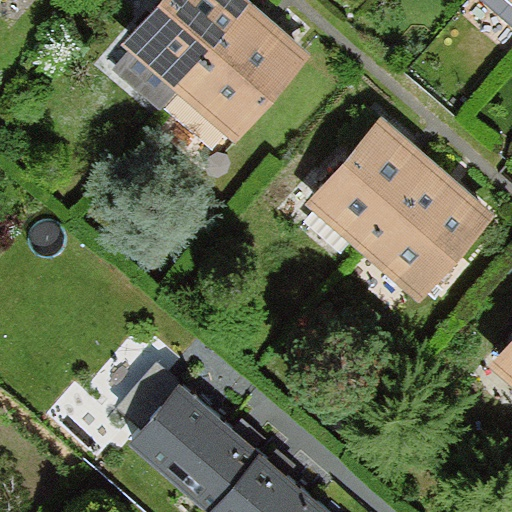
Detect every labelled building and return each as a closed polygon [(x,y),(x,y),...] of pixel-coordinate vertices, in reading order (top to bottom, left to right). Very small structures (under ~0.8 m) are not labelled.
[(310,58),(243,0),(169,0),(137,38),(246,132),(310,58)] [(224,144),(237,129),(187,85),(174,101),(224,144)] [(497,216),(384,120),(319,197),(431,292),(497,216)] [(511,346),(502,358),(511,367),(511,346)] [(268,445),(158,351),(112,405),(140,429),(129,442),(210,511),(268,445)] [(345,511),(268,445),(210,511),(345,511)]
